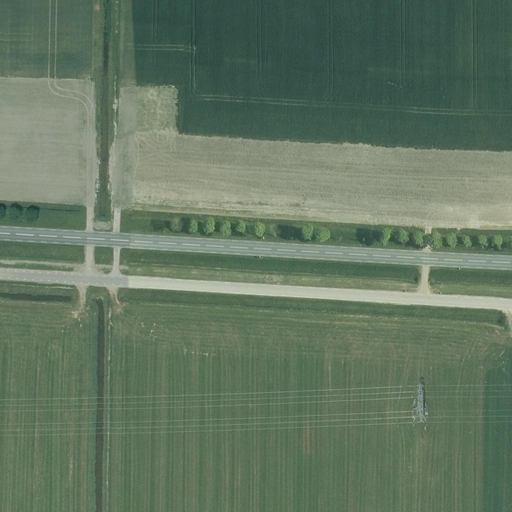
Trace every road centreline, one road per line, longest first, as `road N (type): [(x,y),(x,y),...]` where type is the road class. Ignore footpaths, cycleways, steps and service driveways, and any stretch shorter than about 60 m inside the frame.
road 1 (primary): [(511,262),(0,234)]
road 2 (unclassified): [(116,281),(511,305)]
